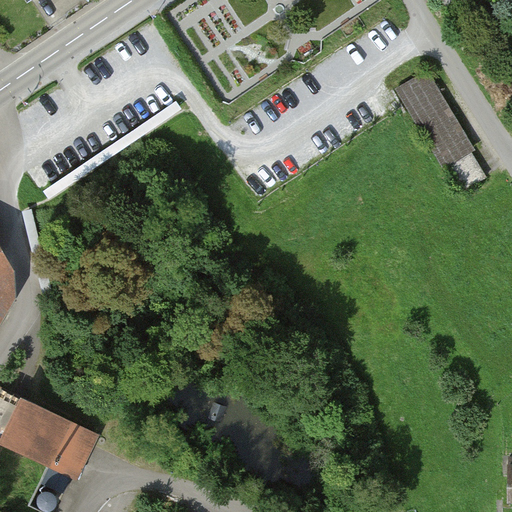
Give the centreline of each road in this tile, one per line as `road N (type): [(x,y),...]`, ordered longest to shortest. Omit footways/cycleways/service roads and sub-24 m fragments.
road 1 (residential): [(0,357),(24,326),(31,298),(0,130)]
road 2 (residential): [(415,0),(511,156)]
road 3 (residential): [(244,511),(136,479),(93,496),(85,511)]
road 4 (tertiary): [(7,85),(134,0)]
